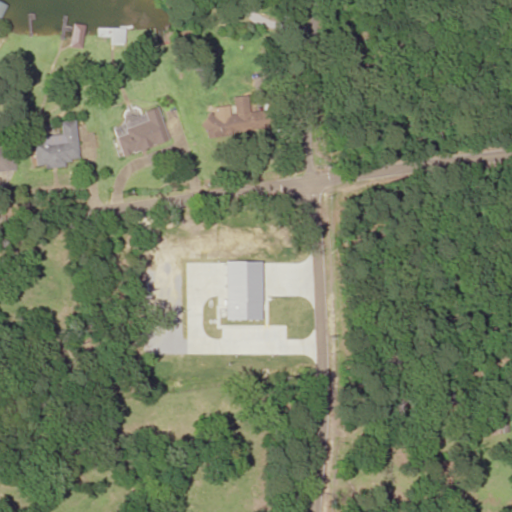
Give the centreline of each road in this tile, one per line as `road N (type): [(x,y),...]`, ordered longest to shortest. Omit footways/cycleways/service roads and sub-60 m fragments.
road 1 (tertiary): [(511,154),(0,224)]
road 2 (residential): [(326,511),(321,183)]
road 3 (residential): [(321,183),(305,0)]
